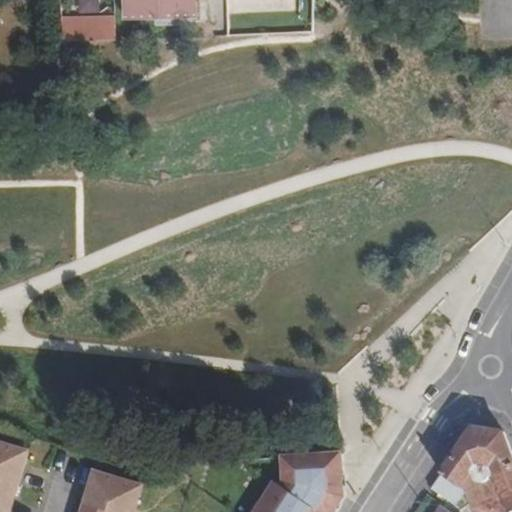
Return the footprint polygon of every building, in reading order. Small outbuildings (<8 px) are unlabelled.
[(101,0),(80,0),(81,13),(102,13),(101,0)] [(128,0),(129,22),(198,20),(197,0),(128,0)] [(120,39),(119,23),(116,23),(64,26),(64,36),(69,40),(120,39)] [(469,511),(509,511),(511,511),(511,460),(502,433),(472,427),(431,488),(452,501),(461,489),(469,511)] [(0,511),(12,511),(31,452),(0,440),(0,511)] [(345,456),(288,460),(289,484),(286,488),(280,484),(260,511),(333,511),(342,498),(345,456)] [(98,471),(85,511),(137,511),(146,485),(98,471)]
